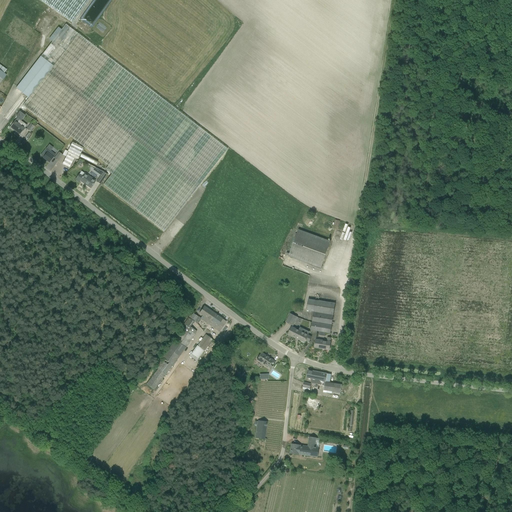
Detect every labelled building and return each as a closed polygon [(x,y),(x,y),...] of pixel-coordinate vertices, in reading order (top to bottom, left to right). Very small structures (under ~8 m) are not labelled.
[(40,0),(72,23),(88,0),(40,0)] [(61,30),(58,27),(49,39),(52,42),(16,88),(23,94),(27,97),(29,98),(23,106),(36,116),(68,140),(70,137),(108,166),(105,169),(112,174),(103,185),(164,232),(227,149),(78,34),(66,24),(61,30)] [(17,122),(15,121),(10,127),(20,134),(27,125),(19,120),(17,122)] [(76,155),(74,157),(77,159),(83,148),(72,142),(68,151),(69,152),(76,155)] [(49,163),(53,158),(55,155),(46,148),(40,156),(43,158),(49,163)] [(58,161),(63,155),(59,152),(54,158),(58,161)] [(69,168),(74,157),(76,155),(69,152),(62,164),(69,168)] [(100,184),(107,175),(103,172),(96,182),(100,184)] [(79,182),(80,181),(91,188),(95,181),(85,174),(83,177),(79,174),(75,180),(79,182)] [(298,229),(297,233),(295,233),(294,236),(296,237),(289,254),(287,253),(286,255),(321,268),(331,241),(298,229)] [(314,312),(315,301),(308,299),(306,310),(314,312)] [(315,301),(314,312),(312,322),(316,323),(332,326),(335,304),(315,301)] [(204,307),(199,313),(203,316),(200,318),(219,331),(226,322),(204,307)] [(193,313),(193,314),(189,319),(194,322),(195,322),(199,317),(193,313)] [(286,322),(293,326),(297,317),(291,314),(286,322)] [(197,332),(191,327),(184,323),(181,329),(182,329),(171,344),(182,353),(197,332)] [(316,323),(315,331),(330,334),(332,326),(316,323)] [(311,337),(308,336),(308,335),(309,332),(303,329),(301,332),(292,327),(288,334),(305,342),(306,340),(309,342),(311,337)] [(198,345),(204,350),(213,340),(205,334),(198,345)] [(329,350),(331,342),(330,342),(331,338),(327,338),(327,341),(316,340),(315,347),(329,350)] [(173,366),(182,353),(171,344),(162,357),(163,358),(156,367),(158,369),(146,384),(154,390),(173,366)] [(261,352),(257,359),(266,366),(271,369),(275,362),(261,352)] [(323,392),(340,395),(341,385),(330,383),(331,375),(308,370),(306,378),(312,379),(311,383),(324,386),(323,392)] [(255,437),(263,439),(268,439),(264,439),(265,436),(266,423),(267,423),(267,422),(258,421),(255,437)] [(292,444),(290,453),(299,455),(317,457),(318,449),(315,448),(316,438),(309,437),(308,447),(300,446),(300,445),(292,444)]
